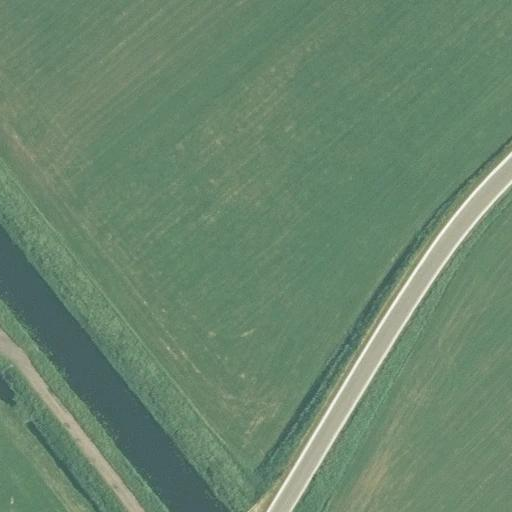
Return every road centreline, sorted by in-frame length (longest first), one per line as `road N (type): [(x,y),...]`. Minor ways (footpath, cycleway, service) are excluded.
road 1 (tertiary): [(277,511),(455,228),(511,167)]
road 2 (unclassified): [(137,511),(0,334)]
